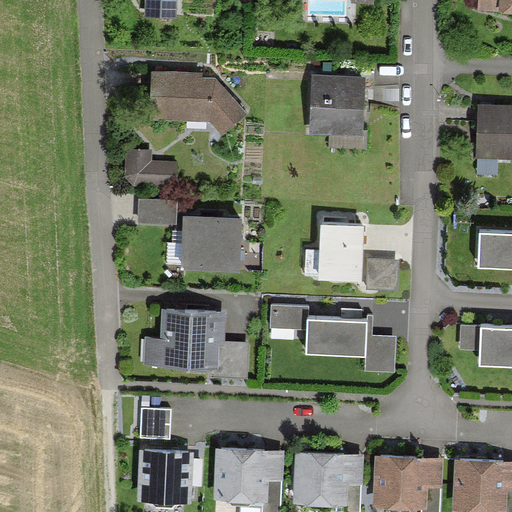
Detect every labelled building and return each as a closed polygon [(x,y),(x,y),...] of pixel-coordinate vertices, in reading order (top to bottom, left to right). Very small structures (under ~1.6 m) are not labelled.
[(217,131),(240,110),(209,79),(196,80),(196,73),(144,72),(144,117),(205,117),(217,131)] [(357,76),(307,75),(305,132),(355,133),(357,76)] [(511,154),(511,106),(472,106),(472,154),(511,154)] [(146,161),(146,149),(122,148),(121,183),(171,184),(171,161),(146,161)] [(171,200),(134,199),(133,223),(170,224),(171,200)] [(232,216),(175,215),(174,263),(231,265),(232,216)] [(357,228),(315,227),(312,282),(355,283),(357,228)] [(511,232),(473,231),(472,266),(511,266),(511,232)] [(391,259),(363,259),(363,288),(391,289),(391,259)] [(302,319),(302,307),(266,307),(266,332),(300,333),(300,356),(363,357),(363,339),(363,320),(302,319)] [(214,311),(158,310),(158,339),(141,339),(141,363),(209,363),(208,377),(243,377),(244,341),(214,341),(214,311)] [(511,326),(456,325),(455,348),(473,348),(472,363),(511,364),(511,326)] [(363,339),(363,357),(362,373),(390,374),(390,339),(363,339)] [(165,409),(136,409),(135,439),(164,439),(165,409)] [(277,451),(210,449),(208,496),(257,498),(257,477),(276,478),(277,451)] [(184,451),(135,450),(134,499),(182,500),(184,451)] [(357,453),(290,451),(289,498),(337,500),(338,479),(356,480),(357,453)] [(437,458),(370,456),(369,504),(417,505),(418,485),(436,485),(437,458)] [(511,461),(449,460),(448,507),(496,509),(497,488),(511,488),(511,461)] [(274,511),(276,478),(257,477),(257,498),(256,511),(274,511)] [(355,511),(356,480),(338,479),(337,500),(336,511),(355,511)] [(435,511),(436,485),(418,485),(417,505),(416,511),(435,511)] [(511,511),(511,488),(497,488),(496,509),(496,511),(511,511)]
